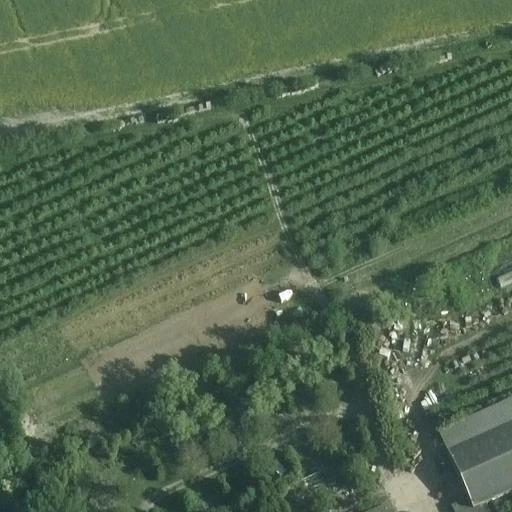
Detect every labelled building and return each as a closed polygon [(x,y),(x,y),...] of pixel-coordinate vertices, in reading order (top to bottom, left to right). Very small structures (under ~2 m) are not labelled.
[(435,272),(425,275),(431,295),(441,293),(435,272)] [(417,278),(409,282),(414,294),(422,290),(417,278)] [(352,284),(339,288),(350,315),(362,310),(352,284)] [(388,324),(405,319),(401,304),(384,308),(388,324)] [(316,383),(332,395),(338,386),(322,374),(316,383)] [(288,391),(295,407),(304,402),(298,387),(288,391)] [(257,397),(263,417),(275,413),(269,393),(257,397)] [(399,405),(402,424),(410,423),(407,403),(399,405)] [(237,404),(219,419),(230,432),(248,416),(237,404)] [(511,429),(448,458),(467,501),(451,508),(452,511),(487,511),(485,507),(511,494),(511,429)] [(154,447),(161,462),(174,457),(167,441),(154,447)] [(212,445),(196,451),(202,465),(218,459),(212,445)] [(221,473),(230,490),(243,484),(234,466),(221,473)] [(201,482),(186,489),(192,501),(207,494),(201,482)]
